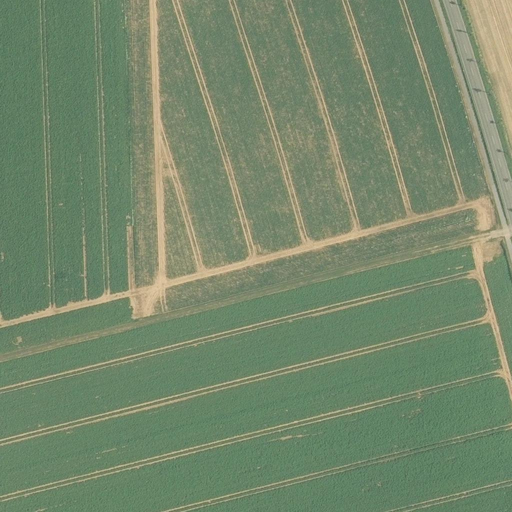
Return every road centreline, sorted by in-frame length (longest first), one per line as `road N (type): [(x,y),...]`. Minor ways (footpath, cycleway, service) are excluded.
road 1 (track): [(0,358),(511,228)]
road 2 (tertiary): [(450,0),(511,207)]
